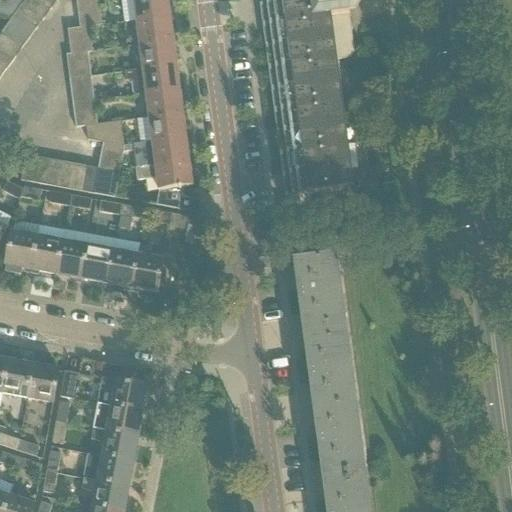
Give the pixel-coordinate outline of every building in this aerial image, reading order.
[(0,0),(0,14),(12,20),(15,14),(23,5),(25,0),(0,0)] [(25,0),(25,1),(23,5),(44,20),(51,10),(36,0),(25,0)] [(36,0),(51,10),(58,1),(57,0),(36,0)] [(133,0),(136,22),(167,18),(166,10),(169,10),(167,0),(133,0)] [(288,192),(289,199),(289,205),(294,209),(311,206),(309,197),(348,192),(331,63),(351,60),(355,55),(347,0),(285,0),(287,16),(274,18),(270,23),(271,33),(276,36),(281,35),(289,100),(285,101),(281,105),(283,118),(288,122),(292,122),(300,186),(292,187),(288,192)] [(77,5),(80,29),(89,28),(102,27),(98,2),(77,5)] [(23,5),(15,14),(37,30),(44,20),(23,5)] [(12,20),(8,24),(29,40),(37,30),(15,14),(12,20)] [(136,22),(139,46),(170,42),(169,35),(172,34),(170,18),(167,18),(136,22)] [(8,24),(1,34),(22,49),(29,40),(8,24)] [(68,31),(71,55),(92,52),(89,28),(80,29),(68,31)] [(1,34),(0,35),(0,48),(15,59),(22,49),(1,34)] [(139,46),(143,70),(173,66),(177,66),(174,50),(171,50),(170,42),(139,46)] [(0,48),(0,63),(8,69),(11,65),(15,59),(0,48)] [(66,56),(69,80),(91,77),(88,54),(92,53),(92,52),(71,55),(66,56)] [(134,96),(146,95),(177,91),(180,90),(178,74),(175,74),(173,66),(143,70),(124,73),(125,82),(132,81),(134,96)] [(69,80),(73,104),(94,101),(91,77),(69,80)] [(146,95),(149,119),(180,115),(183,114),(181,98),(178,98),(177,91),(146,95)] [(94,101),(73,104),(76,129),(86,128),(97,126),(94,101)] [(149,119),(137,120),(140,145),(152,143),(183,139),(186,139),(184,122),(181,122),(180,117),(180,116),(180,115),(149,119)] [(97,126),(86,128),(88,141),(103,144),(124,148),(125,148),(124,147),(121,123),(97,126)] [(140,145),(138,145),(138,147),(141,169),(155,167),(186,163),(189,163),(187,146),(184,147),(183,141),(183,140),(183,139),(152,143),(140,145)] [(102,149),(99,168),(120,172),(124,153),(125,148),(124,148),(103,144),(102,149)] [(21,182),(33,184),(38,159),(25,157),(21,182)] [(38,159),(33,184),(40,186),(45,186),(50,161),(38,159)] [(50,161),(45,186),(57,189),(62,163),(50,161)] [(62,163),(57,189),(69,191),(74,166),(62,163)] [(189,163),(155,167),(135,170),(137,182),(157,179),(159,192),(156,207),(179,211),(182,189),(193,188),(190,170),(187,171),(186,164),(189,164),(189,163)] [(69,191),(81,193),(86,168),(74,166),(69,191)] [(86,168),(81,193),(93,195),(98,170),(86,168)] [(99,168),(98,170),(93,195),(115,199),(120,172),(99,168)] [(362,177),(356,178),(357,189),(378,186),(376,173),(362,175),(362,177)] [(7,182),(2,192),(20,201),(21,199),(24,191),(7,182)] [(21,199),(22,199),(39,202),(41,192),(26,189),(24,189),(24,191),(21,199)] [(49,204),(69,208),(71,197),(51,194),(49,204)] [(71,197),(69,208),(90,212),(92,201),(71,197)] [(99,213),(119,217),(121,207),(101,203),(99,213)] [(121,207),(119,217),(140,221),(142,210),(121,207)] [(149,223),(169,226),(171,216),(151,212),(149,223)] [(21,269),(32,272),(38,239),(12,234),(5,273),(19,275),(21,269)] [(32,272),(57,276),(63,244),(38,239),(32,272)] [(57,276),(82,281),(88,248),(63,244),(57,276)] [(82,281),(107,285),(113,253),(88,248),(82,281)] [(107,285),(131,290),(137,257),(113,253),(107,285)] [(137,257),(131,290),(157,295),(163,262),(137,257)] [(319,436),(328,504),(328,511),(369,511),(335,257),(296,263),(298,280),(301,279),(303,290),(299,291),(312,382),(315,382),(317,393),(313,393),(317,426),(321,425),(322,436),(319,436)] [(0,408),(3,395),(8,362),(0,360),(0,408)] [(3,395),(27,399),(33,367),(8,362),(3,395)] [(96,364),(95,372),(105,374),(106,366),(96,364)] [(33,367),(27,399),(53,404),(59,371),(33,367)] [(65,373),(60,398),(75,401),(80,375),(65,373)] [(102,380),(100,391),(97,405),(142,414),(147,388),(130,385),(129,381),(120,379),(117,383),(102,380)] [(59,403),(55,424),(66,425),(69,405),(59,403)] [(97,405),(93,430),(138,439),(142,414),(97,405)] [(66,425),(55,424),(52,443),(62,445),(66,425)] [(105,443),(102,458),(133,464),(138,439),(93,430),(91,441),(105,443)] [(0,446),(16,452),(20,442),(0,435),(0,446)] [(20,442),(16,452),(36,458),(39,448),(20,442)] [(50,453),(46,473),(57,475),(60,455),(50,453)] [(0,460),(0,464),(18,470),(22,460),(2,454),(0,460)] [(86,470),(84,480),(129,489),(133,464),(102,458),(89,455),(86,470)] [(22,460),(18,470),(39,477),(41,466),(22,460)] [(57,475),(46,473),(42,493),(53,495),(57,475)] [(96,494),(93,508),(115,511),(124,511),(129,489),(84,480),(82,491),(96,494)] [(0,511),(4,511),(9,498),(0,495),(0,511)] [(9,498),(4,511),(32,511),(34,506),(9,498)]
